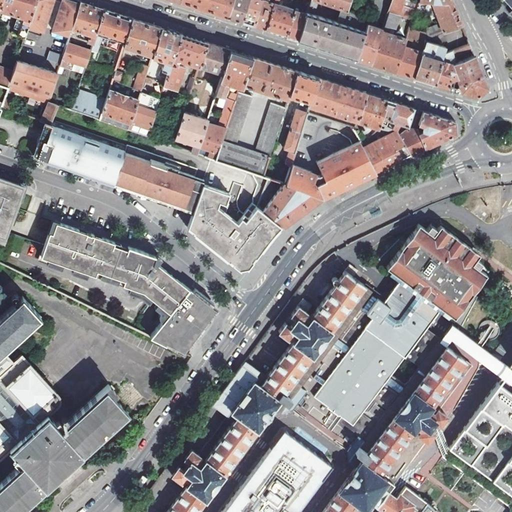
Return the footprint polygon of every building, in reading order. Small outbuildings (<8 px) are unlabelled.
[(17,36),(24,38),(28,26),(36,0),(1,0),(0,4),(0,9),(3,11),(1,16),(9,19),(11,13),(23,17),(17,36)] [(36,0),(28,26),(43,31),(47,16),(46,16),(48,9),(49,10),(52,0),(36,0)] [(52,29),(69,35),(80,1),(77,0),(61,0),(59,8),(60,8),(56,20),(55,19),(52,29)] [(178,0),(178,1),(216,13),(226,17),(231,0),(178,0)] [(247,0),(231,0),(226,17),(238,20),(241,21),(247,0)] [(253,25),(260,0),(247,0),(241,21),(250,24),(253,25)] [(273,3),(268,2),(266,1),(266,0),(260,0),(253,25),(256,26),(265,29),(273,3)] [(277,0),(273,0),(273,3),(265,29),(276,33),(285,36),(294,9),(276,4),(277,0)] [(309,0),(306,13),(298,40),(318,46),(355,58),(368,16),(346,9),(349,0),(309,0)] [(349,0),(346,9),(368,16),(355,58),(358,59),(370,63),(390,0),(349,0)] [(390,0),(370,63),(391,69),(395,71),(405,38),(387,32),(393,12),(398,14),(402,4),(403,0),(406,0),(410,1),(410,0),(390,0)] [(406,0),(403,0),(402,4),(415,8),(416,3),(410,1),(406,0)] [(69,35),(67,39),(70,40),(74,29),(95,36),(96,33),(104,8),(84,2),(80,1),(69,35)] [(432,2),(444,31),(461,25),(454,6),(452,2),(432,2)] [(125,15),(104,8),(96,33),(124,42),(132,18),(127,16),(125,15)] [(306,13),(294,9),(285,36),(295,39),(298,40),(306,13)] [(132,18),(124,42),(123,46),(152,56),(161,27),(136,19),(132,18)] [(161,27),(152,56),(164,60),(159,76),(162,77),(160,84),(163,85),(180,33),(165,28),(161,27)] [(409,27),(405,38),(395,71),(398,72),(404,74),(414,77),(425,41),(427,37),(427,35),(426,32),(425,32),(409,27)] [(194,37),(180,33),(163,85),(163,87),(177,92),(185,67),(182,66),(183,61),(199,66),(207,41),(194,37)] [(207,41),(199,66),(222,74),(230,49),(218,45),(207,41)] [(446,47),(425,41),(414,77),(418,78),(434,83),(444,54),(446,47)] [(66,43),(59,66),(64,68),(67,60),(85,66),(90,51),(66,43)] [(454,50),(456,55),(471,49),(469,44),(454,50)] [(220,80),(218,86),(216,92),(223,94),(228,82),(242,87),(243,84),(252,56),(233,50),(230,49),(222,74),(220,80)] [(456,55),(454,50),(444,54),(434,83),(444,86),(448,88),(450,84),(449,79),(454,79),(454,74),(451,64),(456,62),(454,56),(456,55)] [(47,60),(59,63),(62,55),(50,51),(47,60)] [(451,64),(454,74),(460,88),(457,89),(456,90),(477,97),(482,92),(486,87),(474,57),(473,53),(467,55),(468,57),(456,62),(451,64)] [(134,89),(140,91),(151,58),(148,56),(145,66),(142,65),(134,89)] [(277,64),(252,56),(243,84),(288,98),(289,95),(297,70),(277,64)] [(13,72),(8,88),(48,101),(57,73),(17,60),(13,72)] [(0,67),(0,84),(8,88),(13,72),(0,67)] [(300,71),(297,70),(289,95),(310,101),(318,77),(300,71)] [(115,71),(112,78),(119,80),(121,73),(115,71)] [(342,85),(318,77),(310,101),(309,106),(357,122),(366,93),(344,85),(342,85)] [(71,109),(89,116),(99,119),(101,113),(102,112),(105,100),(77,90),(71,109)] [(105,100),(102,112),(101,113),(130,123),(138,99),(109,90),(105,100)] [(229,98),(235,100),(237,92),(231,90),(229,98)] [(138,99),(130,123),(128,129),(147,136),(159,98),(140,91),(138,99)] [(262,176),(269,157),(285,107),(271,103),(255,152),(235,145),(252,96),(237,91),(237,92),(235,100),(215,160),(247,171),(262,176)] [(375,95),(366,93),(357,122),(378,128),(381,119),(387,99),(383,98),(375,95)] [(215,160),(235,100),(229,98),(227,97),(218,125),(206,122),(196,153),(203,155),(205,148),(213,151),(210,158),(215,160)] [(2,106),(8,108),(11,100),(5,98),(3,103),(2,106)] [(400,104),(387,99),(381,119),(407,127),(414,108),(400,104)] [(45,123),(50,125),(52,120),(58,105),(48,102),(41,121),(45,123)] [(269,157),(262,176),(268,178),(275,181),(282,183),(284,184),(307,113),(308,108),(305,107),(303,112),(296,110),(283,149),(288,150),(284,162),(269,157)] [(191,151),(196,153),(206,122),(207,119),(184,111),(175,138),(194,144),(191,151)] [(418,133),(425,148),(456,135),(455,128),(455,121),(426,112),(423,111),(418,124),(423,125),(422,128),(423,131),(418,133)] [(101,113),(99,119),(128,129),(130,123),(101,113)] [(307,113),(284,184),(294,187),(300,188),(322,199),(330,195),(364,178),(352,154),(363,148),(361,145),(354,129),(355,128),(307,113)] [(50,125),(45,123),(41,134),(37,144),(33,156),(64,166),(66,161),(87,168),(85,173),(99,178),(101,174),(115,179),(113,183),(114,183),(122,186),(136,191),(150,195),(157,198),(159,199),(159,196),(171,200),(170,203),(181,206),(186,191),(179,189),(180,186),(190,189),(184,207),(193,210),(202,183),(203,179),(195,176),(197,169),(126,144),(126,145),(52,120),(50,125)] [(398,135),(410,155),(425,148),(418,133),(416,129),(410,128),(404,131),(398,135)] [(363,148),(375,172),(404,158),(410,155),(398,135),(395,130),(367,146),(365,142),(361,145),(363,148)] [(352,154),(364,178),(376,173),(375,172),(363,148),(352,154)] [(203,179),(202,183),(193,210),(187,227),(240,269),(243,269),(247,268),(267,241),(272,234),(281,225),(262,211),(252,203),(243,213),(234,207),(247,171),(215,160),(210,158),(203,179)] [(66,161),(64,166),(85,173),(87,168),(66,161)] [(101,174),(99,178),(113,183),(115,179),(101,174)] [(0,234),(6,237),(22,186),(0,178),(0,234)] [(268,178),(264,190),(271,192),(275,181),(268,178)] [(281,225),(283,227),(294,219),(322,199),(300,188),(294,187),(284,184),(282,183),(262,211),(281,225)] [(190,189),(180,186),(179,189),(186,191),(181,206),(184,207),(190,189)] [(183,353),(204,325),(202,324),(205,320),(207,317),(209,318),(214,311),(212,310),(214,308),(211,305),(192,291),(157,263),(161,258),(56,221),(52,232),(49,231),(41,256),(63,263),(73,266),(88,272),(129,286),(141,290),(152,298),(158,303),(169,312),(161,322),(150,336),(170,347),(183,353)] [(400,277),(439,306),(453,316),(485,272),(476,266),(480,261),(475,257),(479,252),(440,224),(437,229),(432,225),(428,230),(419,224),(387,267),(400,277)] [(41,256),(39,255),(37,260),(62,269),(63,263),(41,256)] [(421,330),(380,298),(352,277),(357,271),(349,265),(308,320),(303,317),(312,305),(303,298),(291,314),(296,318),(290,326),(285,323),(265,350),(278,361),(266,377),(260,385),(253,380),(256,375),(248,370),(219,409),(235,420),(203,463),(197,460),(201,455),(192,448),(185,457),(190,461),(184,469),(179,466),(172,475),(187,485),(166,511),(196,511),(279,399),(287,404),(282,410),(293,409),(296,406),(351,447),(347,451),(350,459),(353,455),(360,460),(322,511),(360,511),(369,500),(381,509),(385,511),(384,511),(439,511),(404,486),(395,498),(391,495),(387,492),(392,484),(423,442),(424,443),(427,439),(426,439),(432,432),(427,429),(434,421),(438,424),(445,414),(438,409),(437,409),(436,408),(432,412),(427,409),(464,359),(446,346),(366,453),(362,450),(359,448),(374,426),(360,416),(371,402),(385,412),(403,388),(388,377),(402,358),(417,369),(437,342),(421,330)] [(88,272),(73,266),(71,272),(86,277),(88,272)] [(380,298),(421,330),(432,316),(439,306),(400,277),(392,288),(389,293),(385,291),(380,298)] [(141,290),(129,286),(128,291),(139,295),(148,302),(152,298),(141,290)] [(202,293),(195,287),(192,291),(211,305),(213,303),(202,293)] [(0,456),(10,448),(22,462),(0,482),(0,511),(16,511),(51,480),(54,484),(53,485),(56,488),(70,475),(82,463),(80,461),(78,462),(75,459),(128,411),(112,394),(115,392),(108,384),(60,427),(48,414),(56,406),(58,405),(59,403),(60,401),(60,399),(59,396),(59,394),(57,393),(56,392),(56,391),(29,362),(21,353),(13,361),(3,350),(41,316),(23,296),(0,316),(0,456)] [(169,312),(158,303),(154,307),(160,311),(159,312),(159,313),(159,314),(158,315),(158,316),(159,318),(159,319),(160,320),(160,321),(161,322),(169,312)] [(450,324),(438,340),(446,346),(451,338),(511,384),(511,370),(478,345),(450,324)] [(417,369),(403,388),(385,412),(374,426),(359,448),(366,453),(446,346),(438,340),(437,342),(417,369)] [(470,364),(464,359),(427,409),(432,412),(436,408),(437,409),(438,409),(470,364)] [(248,364),(244,361),(213,404),(216,406),(219,409),(248,370),(256,375),(253,380),(260,385),(266,377),(248,364)] [(511,393),(497,383),(448,449),(482,475),(511,497),(511,393)] [(279,399),(196,511),(207,511),(282,410),(287,404),(279,399)] [(241,486),(222,511),(298,511),(334,464),(286,429),(245,482),(249,485),(245,489),(241,486)] [(322,511),(360,460),(353,455),(350,459),(311,511),(322,511)]
